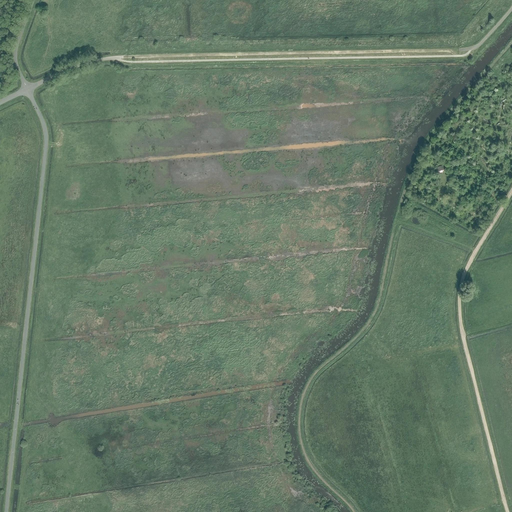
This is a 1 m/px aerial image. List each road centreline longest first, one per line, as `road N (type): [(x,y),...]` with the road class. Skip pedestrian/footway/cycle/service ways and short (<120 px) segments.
road 1 (unclassified): [(5,511),(46,134),(26,88)]
road 2 (track): [(123,57),(472,48)]
road 3 (track): [(480,244),(464,275),(459,319),(506,511)]
